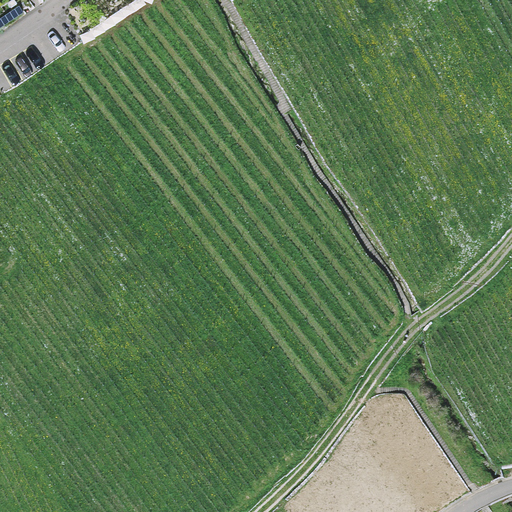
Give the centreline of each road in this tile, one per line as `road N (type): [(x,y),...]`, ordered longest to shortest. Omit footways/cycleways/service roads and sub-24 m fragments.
road 1 (trunk): [(511,27),(0,362)]
road 2 (track): [(265,511),(418,323),(511,239)]
